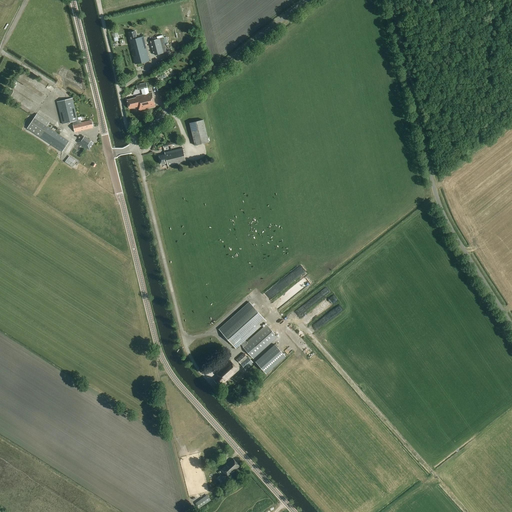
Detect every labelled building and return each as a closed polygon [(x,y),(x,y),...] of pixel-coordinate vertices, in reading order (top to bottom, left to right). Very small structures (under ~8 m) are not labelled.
[(137,39),(135,31),(129,33),(130,40),(129,40),(135,64),(149,61),(143,37),(137,39)] [(155,55),(164,53),(160,39),(152,41),(155,55)] [(18,75),(14,80),(24,88),(28,83),(18,75)] [(137,90),(141,89),(142,95),(136,96),(137,98),(127,101),(129,109),(138,107),(139,110),(155,107),(151,93),(149,93),(148,88),(147,88),(146,83),(136,85),(137,90)] [(77,123),(76,120),(77,120),(72,98),(57,102),(63,124),(73,121),(73,124),(74,132),(92,127),(92,126),(91,121),(90,121),(90,120),(77,123)] [(62,152),(69,142),(47,127),(50,122),(37,114),(27,129),(62,152)] [(194,145),(209,141),(204,120),(189,123),(194,145)] [(92,139),(85,135),(84,137),(82,135),(77,143),(89,151),(94,143),(90,141),(92,139)] [(186,161),(182,147),(165,152),(165,154),(159,155),(161,164),(167,163),(168,165),(186,161)] [(73,168),(75,165),(73,163),(75,161),(69,156),(65,163),(73,168)] [(266,307),(270,312),(302,286),(298,281),(288,288),(289,289),(276,299),(278,302),(276,303),(274,300),(266,307)] [(296,316),(312,302),(307,296),(290,310),(296,316)] [(240,343),(245,339),(266,320),(254,307),(223,334),(235,348),(240,343)] [(319,322),(335,312),(332,307),(315,317),(319,322)] [(302,342),(300,342),(298,342),(296,343),(295,343),(293,344),(292,346),(291,347),(290,349),(290,350),(290,352),(290,354),(290,356),(291,357),(292,359),(293,360),(295,361),(296,361),(298,362),(300,362),(302,362),(303,361),(305,361),(306,360),(308,359),(309,357),(309,356),(310,354),(310,352),(310,350),(309,349),(309,347),(308,346),(306,344),(305,343),(303,343),(302,342)] [(266,373),(285,356),(274,344),(255,361),(266,373)] [(247,357),(240,363),(245,369),(253,363),(248,357),(247,357)] [(221,389),(224,386),(223,385),(238,370),(230,361),(215,374),(218,377),(214,381),(221,389)] [(238,383),(245,377),(241,373),(234,379),(238,383)] [(228,477),(240,466),(233,459),(221,470),(228,477)] [(220,483),(225,479),(221,475),(216,478),(220,483)]
